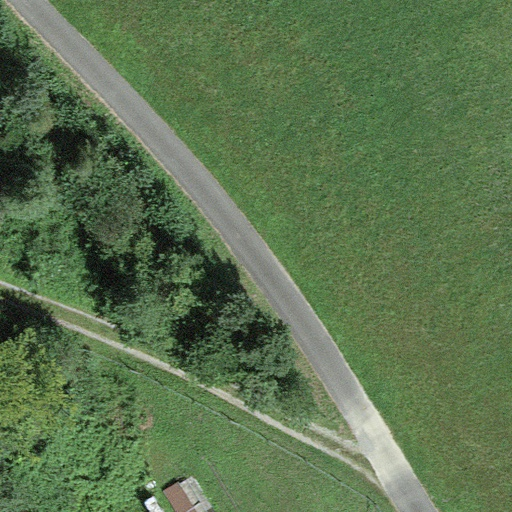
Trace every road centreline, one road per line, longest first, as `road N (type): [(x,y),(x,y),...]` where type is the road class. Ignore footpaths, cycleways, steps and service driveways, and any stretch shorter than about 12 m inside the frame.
road 1 (track): [(420,511),(241,243),(23,0)]
road 2 (track): [(0,275),(401,480)]
